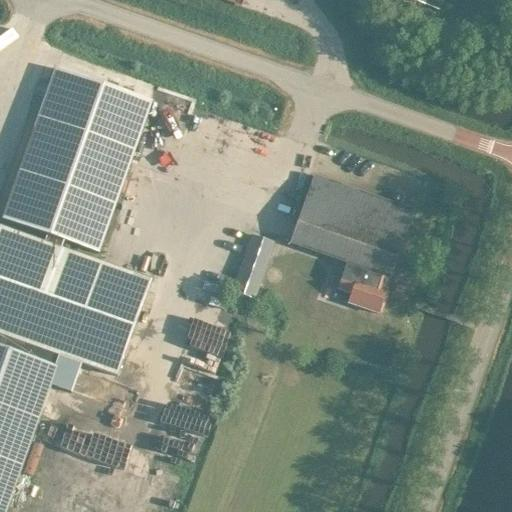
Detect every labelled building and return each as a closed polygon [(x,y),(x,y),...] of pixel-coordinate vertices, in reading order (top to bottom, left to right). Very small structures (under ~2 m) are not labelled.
[(409,0),(438,10),(441,0),(409,0)] [(2,219),(98,253),(151,101),(55,68),(2,219)] [(232,160),(249,116),(212,102),(195,146),(232,160)] [(348,304),(377,314),(414,209),(314,173),(289,243),(346,263),(337,290),(352,294),(348,304)] [(0,511),(6,511),(61,356),(117,375),(151,279),(0,226),(0,511)] [(231,291),(254,299),(274,242),(251,234),(231,291)] [(201,339),(182,340),(183,362),(225,361),(224,336),(201,337),(201,339)]
